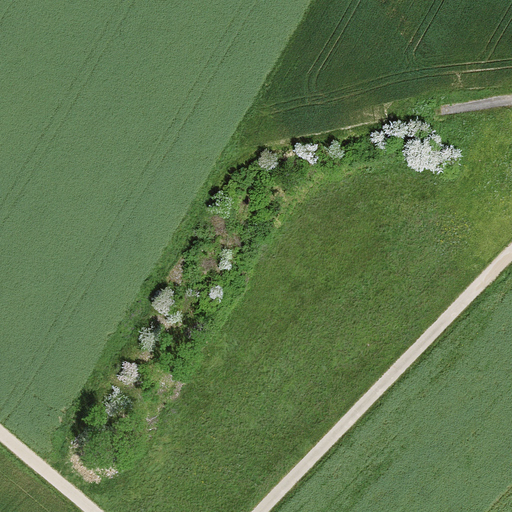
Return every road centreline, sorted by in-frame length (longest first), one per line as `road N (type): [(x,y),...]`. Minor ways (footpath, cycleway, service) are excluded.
road 1 (track): [(252,511),(511,253)]
road 2 (track): [(0,432),(94,511)]
